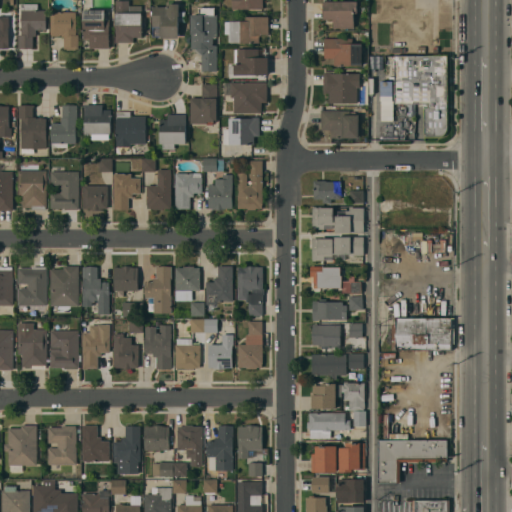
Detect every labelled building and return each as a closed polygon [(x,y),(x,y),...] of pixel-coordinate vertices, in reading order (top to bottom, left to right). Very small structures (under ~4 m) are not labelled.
[(232,9),(232,0),(263,0),(263,9),(232,9)] [(115,43),(115,1),(129,1),(129,6),(142,6),(142,37),(133,37),(133,43),(115,43)] [(333,28),(333,19),(323,19),(323,2),(357,1),(357,13),(354,13),(354,28),(333,28)] [(26,10),(26,3),(35,3),(35,10),(46,10),(46,30),(36,30),(36,36),(33,36),(33,48),(19,48),(19,35),(21,35),(21,30),(20,30),(20,27),(22,27),(22,10),(26,10)] [(167,6),(167,4),(179,4),(179,16),(178,16),(178,38),(161,38),(161,36),(153,36),(153,27),(152,27),(152,7),(167,6)] [(51,12),(66,12),(66,10),(70,10),(70,12),(76,12),(76,34),(79,34),(79,49),(76,49),(76,50),(67,50),(67,49),(64,49),(64,36),(61,36),(62,35),(60,35),(60,36),(52,36),(52,35),(50,35),(51,12)] [(90,48),(90,39),(83,39),(83,10),(105,10),(105,11),(109,11),(109,20),(110,48),(90,48)] [(0,16),(9,16),(9,49),(0,48),(0,16)] [(268,35),(259,35),(259,43),(230,43),(230,42),(228,42),(228,34),(224,34),(224,21),(235,21),(235,17),(268,17),(268,35)] [(217,52),(216,52),(216,61),(218,61),(218,63),(216,63),(216,70),(202,70),(202,53),(190,53),(190,23),(217,23),(217,52)] [(353,38),(353,43),(362,43),(362,65),(334,65),(334,58),(324,58),(324,38),(353,38)] [(269,74),(229,74),(228,66),(235,66),(234,49),(237,49),(259,48),(259,57),(268,57),(269,74)] [(425,137),(425,108),(428,108),(428,104),(395,104),(395,55),(448,55),(449,127),(448,129),(448,131),(447,133),(446,134),(442,136),(440,137),(425,137)] [(329,103),(329,93),(323,93),(324,73),(325,73),(325,71),(334,71),(334,73),(360,73),(360,74),(365,74),(365,84),(360,84),(360,88),(358,88),(357,103),(329,103)] [(393,96),(381,96),(381,81),(393,81),(393,96)] [(234,113),(234,97),(231,97),(231,95),(223,95),(222,83),(267,82),(267,102),(261,102),(262,112),(234,113)] [(191,98),(202,98),(202,84),(217,84),(217,122),(207,122),(207,123),(191,124),(191,98)] [(68,143),(68,148),(52,147),(52,143),(51,143),(51,129),(50,129),(50,126),(51,126),(51,123),(52,123),(52,122),(58,122),(58,123),(61,123),(61,117),(62,117),(62,105),(65,105),(65,104),(74,104),(74,105),(77,105),(77,119),(76,119),(76,125),(76,143),(68,143)] [(85,104),(103,104),(103,110),(111,110),(111,134),(109,134),(109,140),(91,140),(91,134),(85,134),(85,104)] [(0,105),(3,105),(3,106),(9,106),(9,127),(12,127),(12,137),(0,137),(0,105)] [(46,140),(47,140),(47,148),(34,148),(34,154),(22,153),(22,148),(21,148),(21,140),(21,118),(19,118),(19,107),(18,107),(18,105),(34,105),(34,107),(33,107),(33,117),(36,117),(36,118),(39,118),(41,117),(44,117),(44,118),(46,118),(46,140)] [(321,110),(350,110),(350,112),(356,112),(356,114),(359,114),(359,138),(330,138),(330,130),(321,130),(321,110)] [(146,144),(131,144),(131,146),(116,146),(116,119),(117,119),(116,111),(130,111),(130,116),(137,116),(137,115),(146,115),(146,144)] [(174,143),(174,149),(162,149),(162,143),(160,143),(160,119),(168,119),(168,114),(186,114),(186,143),(174,143)] [(251,118),(251,117),(259,117),(260,136),(254,136),(254,144),(224,145),(224,129),(230,129),(230,118),(251,118)] [(112,172),(99,172),(99,158),(112,158),(112,172)] [(155,172),(142,171),(142,158),(155,159),(155,172)] [(204,171),(204,158),(217,158),(217,171),(204,171)] [(238,173),(240,173),(241,172),(245,172),(247,172),(247,185),(252,185),(252,178),(249,178),(249,173),(249,160),(263,160),(263,205),(262,205),(262,208),(256,208),(256,210),(247,210),(247,208),(238,209),(238,173)] [(39,163),(39,170),(47,170),(47,192),(49,192),(49,200),(47,200),(47,207),(46,207),(46,209),(32,209),(32,207),(22,207),(22,195),(18,195),(18,170),(20,170),(20,163),(39,163)] [(171,208),(163,208),(163,210),(153,210),(153,208),(147,208),(147,204),(147,185),(158,185),(158,169),(171,169),(171,208)] [(0,171),(13,171),(13,210),(0,210),(0,171)] [(79,171),(79,208),(78,208),(78,209),(64,209),(64,208),(51,208),(51,193),(60,193),(60,188),(51,188),(51,171),(79,171)] [(113,173),(131,173),(131,178),(141,178),(141,194),(132,194),(132,197),(129,197),(129,209),(125,209),(125,210),(118,210),(118,209),(114,209),(113,173)] [(193,173),(202,173),(202,177),(202,193),(194,193),(194,196),(190,197),(190,208),(181,208),(181,209),(178,209),(178,208),(176,208),(175,197),(176,197),(176,173),(193,173)] [(233,208),(226,208),(226,209),(213,209),(213,208),(209,208),(209,185),(209,184),(214,184),(214,185),(215,185),(215,179),(223,179),(223,174),(233,174),(233,208)] [(331,199),(331,203),(323,203),(323,199),(314,199),(313,180),(326,180),(326,181),(341,181),(341,199),(331,199)] [(83,185),(108,185),(108,208),(103,208),(103,209),(90,209),(90,208),(83,208),(83,185)] [(350,190),(364,190),(364,202),(350,203),(350,190)] [(388,229),(378,229),(379,199),(402,199),(401,211),(388,211),(388,229)] [(437,228),(407,228),(407,221),(406,221),(406,219),(407,219),(407,213),(427,213),(427,205),(437,205),(437,228)] [(364,233),(335,232),(335,225),(325,224),(325,229),(312,229),(312,207),(322,207),(334,207),(334,215),(345,215),(345,210),(349,210),(349,207),(364,207),(364,233)] [(364,236),(364,255),(350,255),(349,254),(332,254),(332,256),(324,256),(324,260),(316,260),(316,261),(312,261),(312,238),(333,238),(333,247),(335,247),(335,237),(364,236)] [(13,305),(0,305),(0,266),(13,266),(13,269),(13,305)] [(50,269),(64,269),(63,266),(79,266),(79,306),(70,306),(70,313),(52,313),(52,306),(51,306),(50,269)] [(114,267),(122,267),(122,266),(132,266),(132,267),(138,267),(138,290),(114,290),(114,267)] [(172,266),(172,279),(170,279),(170,295),(171,295),(172,313),(154,313),(154,297),(145,297),(145,282),(153,282),(153,278),(157,278),(157,266),(172,266)] [(176,267),(184,267),(184,266),(194,266),(194,268),(200,268),(200,271),(200,290),(192,290),(192,301),(176,301),(176,267)] [(233,266),(233,301),(219,301),(219,305),(218,305),(218,309),(206,309),(206,305),(206,282),(214,282),(214,278),(218,278),(218,266),(233,266)] [(238,267),(248,267),(252,266),(256,267),(263,267),(263,289),(264,289),(264,294),(263,294),(263,303),(263,315),(249,315),(249,302),(247,302),(247,299),(238,299),(238,267)] [(321,288),(321,294),(314,294),(314,276),(311,276),(310,266),(323,266),(323,267),(340,266),(340,275),(342,275),(342,288),(321,288)] [(18,268),(32,268),(32,267),(46,267),(46,268),(47,268),(47,305),(46,305),(46,311),(19,311),(19,305),(18,305),(18,288),(28,288),(28,284),(18,284),(18,268)] [(83,267),(98,267),(98,278),(101,278),(101,282),(110,282),(110,313),(98,313),(98,302),(93,302),(93,306),(83,306),(83,267)] [(361,293),(361,282),(342,283),(342,293),(361,293)] [(349,296),(362,295),(363,309),(349,310),(349,296)] [(320,319),(320,320),(313,320),(313,301),(319,301),(319,299),(326,299),(326,302),(343,302),(343,305),(347,305),(347,312),(343,312),(343,319),(320,319)] [(143,302),(143,313),(129,313),(129,316),(123,316),(123,302),(143,302)] [(205,302),(205,316),(191,316),(191,302),(205,302)] [(451,318),(451,325),(455,325),(455,344),(451,344),(451,350),(391,350),(391,324),(396,324),(396,318),(451,318)] [(142,332),(142,333),(132,333),(132,332),(130,332),(130,320),(143,319),(143,332),(142,332)] [(191,332),(191,319),(218,319),(218,332),(191,332)] [(238,344),(246,344),(246,334),(249,334),(249,321),(263,321),(263,344),(263,364),(262,364),(262,367),(257,367),(257,369),(246,369),(246,367),(238,367),(238,344)] [(47,333),(49,333),(49,336),(47,336),(47,340),(49,340),(49,343),(47,343),(47,367),(46,367),(46,368),(32,368),(32,367),(22,367),(22,354),(18,354),(18,322),(34,322),(34,329),(47,329),(47,333)] [(362,337),(349,337),(349,323),(363,323),(362,337)] [(83,332),(90,332),(90,325),(98,325),(98,324),(110,324),(110,352),(102,352),(102,356),(98,356),(98,368),(88,368),(88,369),(83,369),(83,332)] [(340,325),(341,348),(321,348),(321,345),(313,345),(313,324),(318,324),(318,325),(340,325)] [(157,357),(153,357),(153,353),(145,353),(145,326),(157,326),(157,333),(160,333),(160,325),(171,325),(171,333),(172,333),(172,339),(171,339),(171,356),(172,356),(172,368),(157,368),(157,357)] [(0,330),(13,330),(13,370),(0,370),(0,330)] [(79,330),(79,355),(82,355),(82,360),(80,360),(80,367),(79,367),(79,369),(64,369),(64,368),(50,368),(50,352),(51,352),(51,330),(79,330)] [(114,333),(124,333),(124,337),(132,337),(132,345),(139,345),(139,367),(133,367),(133,368),(122,368),(122,367),(114,367),(114,333)] [(209,344),(222,344),(222,334),(234,334),(234,345),(233,345),(233,368),(226,368),(226,369),(214,369),(214,368),(209,368),(209,344)] [(201,364),(200,364),(200,368),(194,368),(194,369),(185,369),(185,368),(176,368),(176,345),(177,345),(177,339),(192,339),(192,344),(201,344),(201,364)] [(364,354),(364,378),(354,378),(354,368),(349,368),(349,361),(346,361),(347,375),(337,375),(337,379),(330,379),(330,375),(319,375),(319,376),(312,376),(312,354),(364,354)] [(350,410),(349,400),(344,400),(344,392),(341,392),(341,397),(336,397),(336,408),(312,409),(312,395),(312,385),(321,385),(321,383),(337,383),(337,384),(342,384),(342,385),(344,385),(344,383),(365,382),(365,388),(366,388),(366,398),(365,398),(365,408),(364,408),(364,410),(350,410)] [(366,410),(366,426),(365,426),(365,431),(355,431),(355,428),(351,428),(351,430),(331,430),(331,438),(311,438),(311,430),(309,430),(309,428),(307,428),(307,422),(309,422),(309,413),(345,413),(345,420),(348,420),(348,410),(350,410),(364,410),(366,410)] [(8,451),(5,451),(5,444),(8,444),(8,428),(21,428),(21,425),(37,425),(37,465),(8,465),(8,451)] [(77,464),(48,465),(48,447),(58,447),(58,443),(48,443),(48,427),(62,427),(62,426),(76,425),(76,427),(77,427),(77,464)] [(82,437),(83,437),(83,425),(98,425),(98,437),(102,437),(102,441),(110,441),(110,456),(109,456),(110,461),(82,461),(82,437)] [(141,461),(138,461),(139,473),(118,473),(118,463),(114,463),(113,441),(122,441),(122,438),(125,438),(125,426),(130,426),(130,425),(137,425),(137,426),(140,426),(141,461)] [(145,450),(145,426),(152,426),(152,425),(164,425),(164,426),(169,426),(170,450),(145,450)] [(202,466),(191,466),(191,458),(186,458),(186,449),(178,449),(178,430),(178,426),(185,426),(185,425),(193,425),(193,426),(202,426),(202,466)] [(209,457),(207,457),(207,441),(215,441),(215,437),(219,437),(218,426),(233,425),(234,470),(216,470),(210,470),(209,457)] [(238,426),(246,426),(246,425),(258,425),(258,426),(263,426),(263,450),(248,450),(248,458),(238,458),(238,426)] [(447,440),(448,461),(400,462),(400,482),(398,482),(398,483),(378,483),(378,440),(447,440)] [(365,469),(353,469),(353,472),(339,472),(339,447),(346,447),(346,443),(365,443),(365,469)] [(337,472),(311,472),(311,453),(316,453),(315,446),(337,446),(337,472)] [(263,476),(249,476),(249,462),(251,462),(251,457),(260,457),(260,462),(263,462),(263,476)] [(173,476),(160,476),(160,475),(152,476),(152,463),(160,463),(160,462),(173,462),(173,476)] [(187,462),(187,476),(173,476),(173,462),(187,462)] [(330,476),(330,493),(313,493),(313,477),(330,476)] [(112,479),(126,479),(126,494),(112,494),(112,479)] [(173,479),(187,479),(187,493),(173,493),(173,479)] [(204,479),(217,479),(217,492),(204,492),(204,479)] [(364,501),(365,501),(365,502),(337,502),(337,483),(338,483),(338,479),(364,479),(364,501)] [(238,511),(238,481),(263,481),(263,495),(251,495),(251,505),(263,505),(263,511),(238,511)] [(78,511),(33,511),(33,485),(56,485),(56,489),(62,489),(62,492),(78,492),(78,511)] [(145,511),(145,494),(152,494),(152,487),(157,487),(172,487),(172,499),(171,499),(171,511),(145,511)] [(30,511),(2,511),(2,490),(30,490),(30,511)] [(82,511),(82,493),(97,493),(97,492),(100,492),(100,493),(101,493),(101,498),(109,497),(109,511),(82,511)] [(177,511),(177,505),(186,505),(186,495),(194,495),(194,496),(201,496),(201,500),(204,500),(204,506),(202,506),(202,511),(177,511)] [(306,511),(306,497),(310,497),(310,496),(315,496),(315,497),(326,497),(326,498),(331,498),(330,505),(326,505),(327,505),(327,511),(306,511)] [(413,511),(413,500),(450,500),(450,511),(413,511)] [(116,511),(116,503),(123,503),(123,505),(140,505),(140,511),(116,511)]
